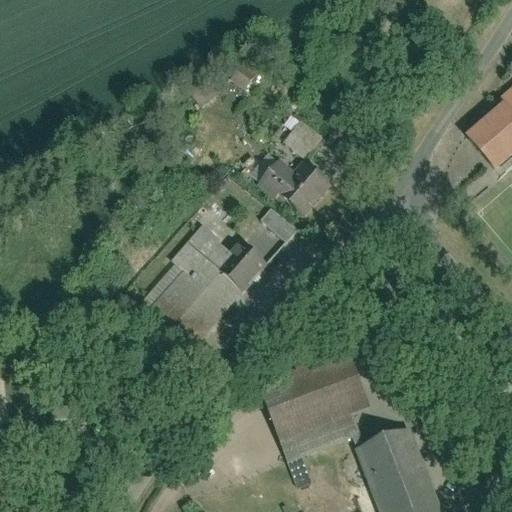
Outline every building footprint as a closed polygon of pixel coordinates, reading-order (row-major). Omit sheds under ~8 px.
[(511,89),(502,98),(510,107),(511,109),(511,89)] [(511,158),(511,109),(510,107),(471,141),(498,171),(511,158)] [(281,162),(262,184),(307,222),(336,187),(308,163),(297,175),(281,162)] [(275,212),(265,224),(290,245),(300,233),(275,212)] [(211,223),(134,312),(186,357),(263,269),(211,223)] [(270,402),(291,461),(374,431),(353,372),(270,402)] [(438,511),(409,435),(360,454),(381,511),(438,511)]
